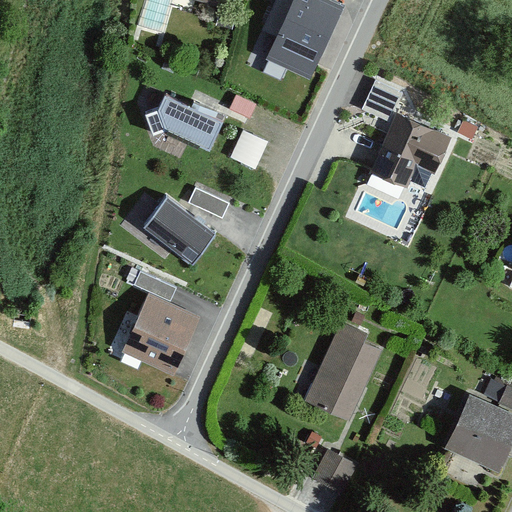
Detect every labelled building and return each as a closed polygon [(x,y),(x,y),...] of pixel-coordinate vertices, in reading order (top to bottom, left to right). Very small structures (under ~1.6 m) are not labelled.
[(345,10),(324,0),(294,0),(266,59),(311,80),(317,69),(345,10)] [(403,93),(376,80),(362,110),(389,122),(403,93)] [(223,121),(165,94),(158,109),(145,113),(153,135),(166,131),(210,151),(223,121)] [(256,105),(236,95),(230,108),(250,118),(256,105)] [(449,138),(395,114),(369,173),(407,190),(418,166),(433,173),(434,172),(438,162),(449,138)] [(479,127),(464,120),(458,132),(473,140),(479,127)] [(268,142),(243,130),(231,157),(256,168),(262,155),(268,142)] [(229,204),(196,189),(189,203),(223,218),(226,211),(229,204)] [(216,233),(166,196),(143,226),(193,263),(216,233)] [(150,293),(170,302),(173,294),(176,289),(140,272),(134,285),(150,293)] [(170,302),(150,293),(122,352),(173,376),(201,316),(170,302)] [(368,334),(342,322),(305,401),(348,421),(381,350),(364,342),(368,334)] [(418,352),(399,390),(420,400),(439,363),(418,352)] [(511,382),(509,382),(499,404),(511,409),(511,382)] [(511,447),(511,413),(470,395),(452,434),(446,449),(501,474),(511,447)] [(322,437),(312,431),(306,443),(316,448),(322,437)] [(356,466),(327,450),(312,478),(327,486),(341,493),(356,466)]
